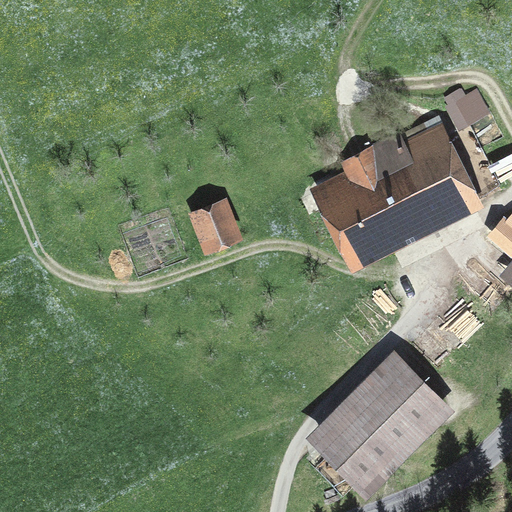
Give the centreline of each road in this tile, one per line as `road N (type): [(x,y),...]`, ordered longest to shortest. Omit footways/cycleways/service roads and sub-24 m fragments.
road 1 (track): [(0,155),(35,244),(69,276),(142,284),(247,248),(284,245),(414,301)]
road 2 (track): [(374,0),(349,47),(349,76),(374,95),(461,130),(498,212)]
road 3 (track): [(356,86),(481,79),(511,122)]
road 4 (unclassified): [(511,431),(466,472),(378,511)]
